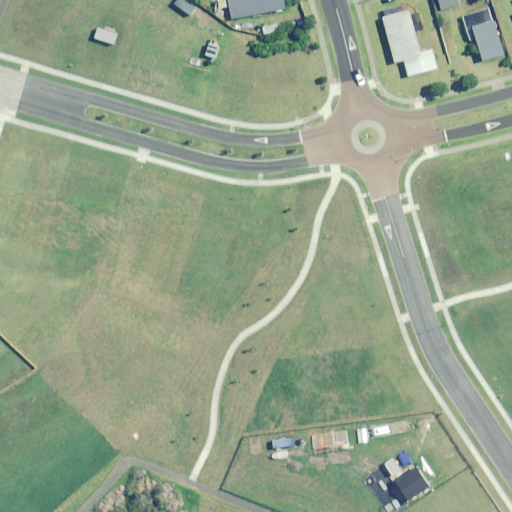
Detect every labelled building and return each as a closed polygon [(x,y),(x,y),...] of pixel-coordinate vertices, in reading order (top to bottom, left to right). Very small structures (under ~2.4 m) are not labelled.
[(287,8),(285,0),(229,0),(234,20),(287,8)] [(461,5),(459,0),(439,0),(442,10),(461,5)] [(421,22),(414,24),(411,10),(384,17),(396,63),(405,61),(409,77),(439,69),(434,50),(422,53),(416,32),(423,30),(421,22)] [(505,54),(491,11),(464,20),(471,41),(477,39),(485,61),(505,54)] [(281,33),(279,24),(263,27),(265,36),(281,33)]
